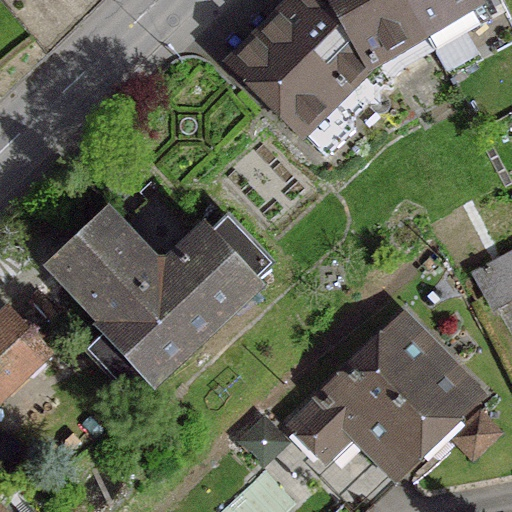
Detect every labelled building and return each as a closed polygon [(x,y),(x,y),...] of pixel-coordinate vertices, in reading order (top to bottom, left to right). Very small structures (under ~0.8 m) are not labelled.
[(300,0),(299,0),(232,68),(316,152),(386,82),(300,0)] [(430,51),(418,30),(401,0),(300,0),(386,82),(399,70),(430,51)] [(401,0),(418,30),(470,0),(401,0)] [(146,266),(105,222),(52,272),(104,327),(102,329),(105,332),(84,352),(127,399),(148,379),(152,382),(249,290),(246,287),(267,267),(223,221),(202,241),(199,237),(168,266),(166,264),(148,263),(146,266)] [(511,297),(511,253),(473,275),(491,309),(511,297)] [(0,393),(40,355),(19,332),(4,317),(0,320),(0,393)] [(322,456),(351,429),(392,472),(469,399),(400,327),(294,427),(322,456)] [(493,436),(475,417),(452,440),(469,458),(493,436)] [(282,445),(261,423),(238,445),(259,467),(282,445)]
